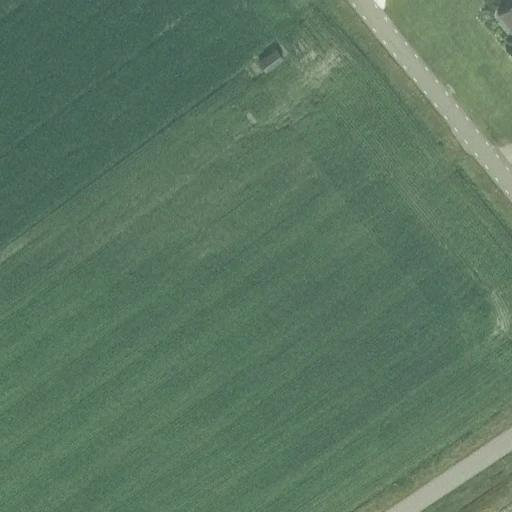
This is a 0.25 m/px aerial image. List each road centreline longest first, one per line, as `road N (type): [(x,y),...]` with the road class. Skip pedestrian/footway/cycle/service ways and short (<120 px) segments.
road 1 (unclassified): [(511,179),(364,0)]
road 2 (unclassified): [(405,511),(511,438)]
